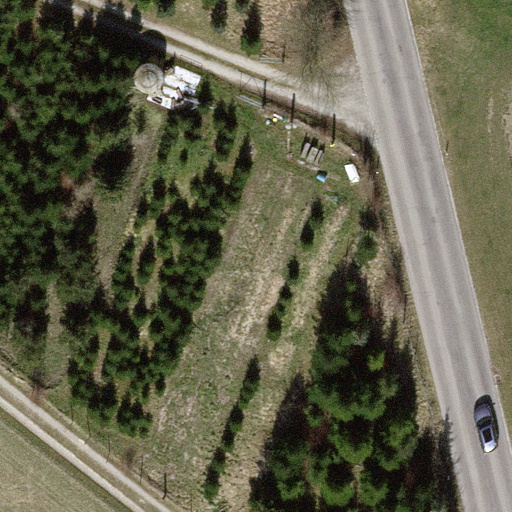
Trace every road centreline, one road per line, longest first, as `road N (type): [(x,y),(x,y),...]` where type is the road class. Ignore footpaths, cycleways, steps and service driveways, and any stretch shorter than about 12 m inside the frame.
road 1 (tertiary): [(383,0),(499,511)]
road 2 (track): [(402,87),(319,89),(108,0)]
road 3 (track): [(167,511),(0,376)]
